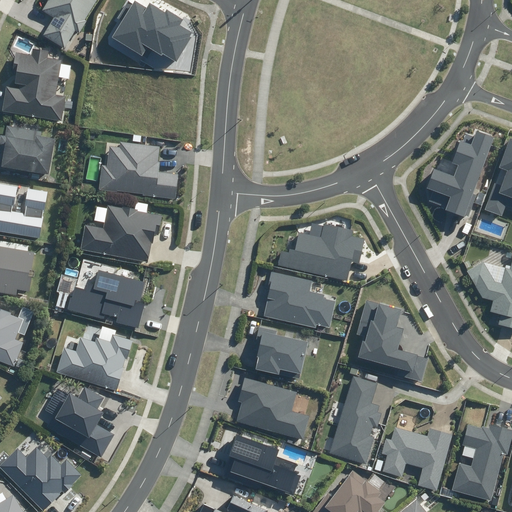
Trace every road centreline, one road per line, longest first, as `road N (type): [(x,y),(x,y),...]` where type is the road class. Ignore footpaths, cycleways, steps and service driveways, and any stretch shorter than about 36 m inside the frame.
road 1 (tertiary): [(121,511),(158,446),(221,195)]
road 2 (residential): [(367,172),(449,326),(474,354),(511,377)]
road 3 (tertiary): [(221,195),(242,7)]
road 4 (tertiary): [(221,195),(283,196),(367,172)]
road 5 (tertiary): [(367,172),(420,131),(455,87)]
